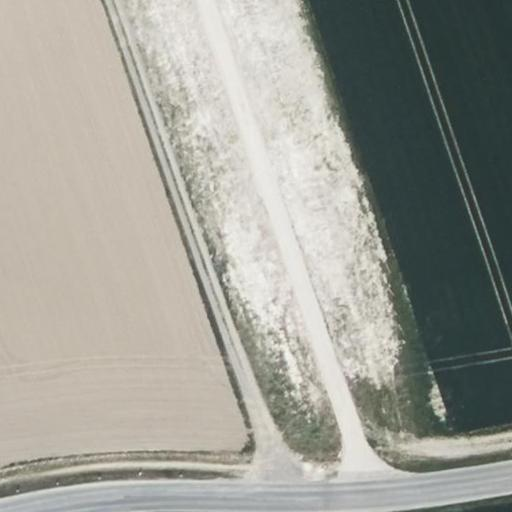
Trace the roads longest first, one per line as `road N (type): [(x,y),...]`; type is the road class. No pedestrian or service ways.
road 1 (track): [(203,0),(372,496)]
road 2 (tertiary): [(511,476),(372,496),(114,497),(15,511)]
road 3 (track): [(511,435),(360,460)]
